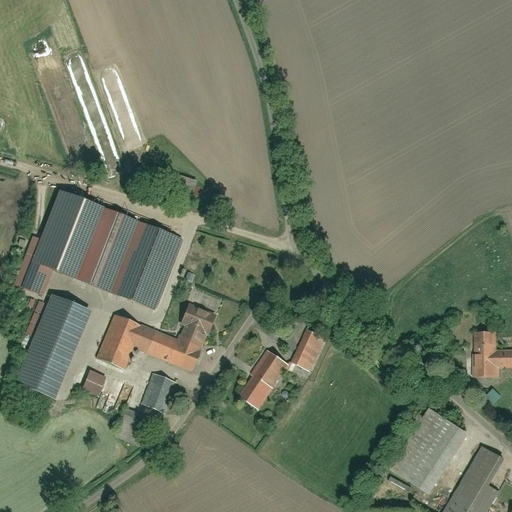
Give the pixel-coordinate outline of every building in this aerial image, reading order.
[(101,209),(75,279),(155,308),(180,239),(101,209)] [(54,273),(49,291),(66,296),(71,278),(54,273)] [(51,296),(17,385),(58,401),(92,312),(51,296)] [(181,326),(185,327),(178,343),(142,329),(115,318),(97,362),(124,373),(133,351),(193,375),(203,353),(200,351),(206,337),(210,338),(219,314),(190,303),(181,326)] [(293,364),(312,373),(327,342),(308,333),(293,364)] [(475,336),(473,380),(498,380),(498,369),(511,368),(511,349),(499,349),(500,337),(475,336)] [(266,350),(250,374),(255,378),(240,400),(259,412),(290,365),(266,350)] [(153,376),(141,406),(165,416),(177,386),(153,376)] [(511,399),(501,409),(509,419),(511,416),(511,399)] [(429,410),(391,470),(430,496),(469,436),(429,410)] [(126,413),(114,440),(138,451),(150,424),(126,413)] [(507,463),(483,449),(445,511),(491,511),(501,495),(492,489),(507,463)]
